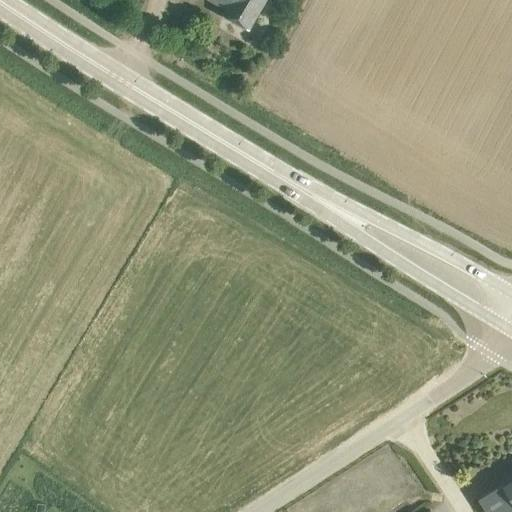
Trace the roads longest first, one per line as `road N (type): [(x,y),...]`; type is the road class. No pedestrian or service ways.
road 1 (secondary): [(318,199),(0,2)]
road 2 (unclassified): [(259,511),(490,354),(511,330)]
road 3 (secondary): [(318,199),(337,224),(511,330)]
road 4 (secondary): [(511,293),(350,205),(318,199)]
